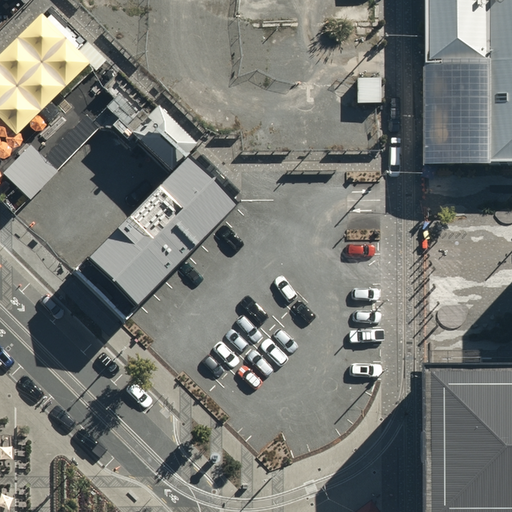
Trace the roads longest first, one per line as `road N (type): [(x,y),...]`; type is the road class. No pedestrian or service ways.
road 1 (residential): [(405,186),(406,511)]
road 2 (residential): [(201,511),(179,475),(0,296)]
road 3 (residential): [(403,0),(405,186)]
